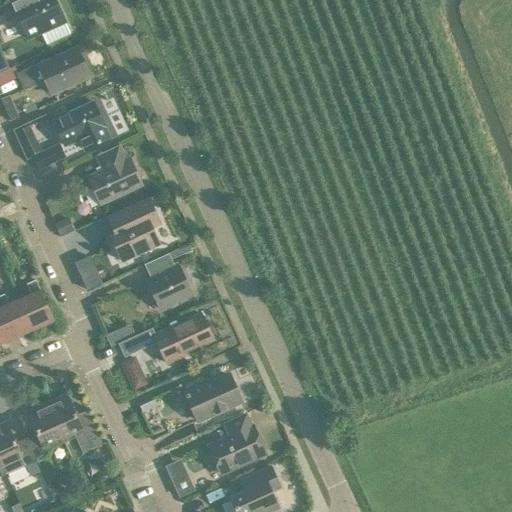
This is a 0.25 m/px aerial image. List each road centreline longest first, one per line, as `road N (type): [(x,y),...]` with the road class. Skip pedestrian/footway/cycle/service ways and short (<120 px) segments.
road 1 (residential): [(347,511),(114,0)]
road 2 (residential): [(80,344),(83,314),(0,130)]
road 3 (residential): [(173,511),(146,452),(125,443),(80,344)]
